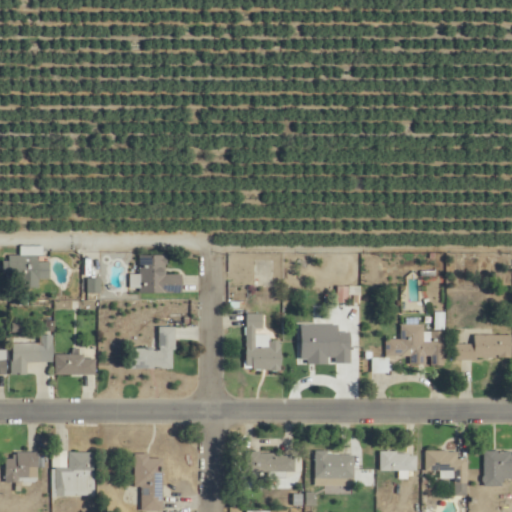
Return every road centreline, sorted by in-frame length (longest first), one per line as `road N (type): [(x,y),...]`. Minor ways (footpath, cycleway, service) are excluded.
road 1 (residential): [(0,402),(511,402)]
road 2 (residential): [(205,511),(205,248)]
